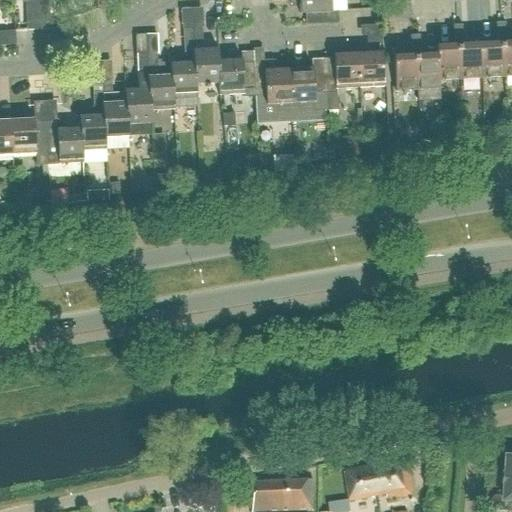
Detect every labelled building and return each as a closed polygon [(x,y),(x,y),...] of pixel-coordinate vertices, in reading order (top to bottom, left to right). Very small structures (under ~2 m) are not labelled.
[(306,25),(339,24),(338,12),(332,12),(331,0),(298,0),(300,14),(310,14),(311,24),(306,25)] [(49,1),(37,2),(39,30),(50,29),(49,1)] [(39,30),(37,2),(25,3),(27,30),(39,30)] [(505,22),(501,23),(496,23),(496,33),(506,32),(505,22)] [(462,25),(457,25),(453,25),(453,35),(463,35),(462,25)] [(196,97),(194,50),(193,28),(186,28),(184,31),(186,61),(171,62),(174,111),(174,108),(197,107),(197,97),(196,97)] [(220,96),(218,60),(217,48),(194,50),(193,42),(200,42),(202,39),(202,28),(193,28),(194,50),(196,97),(197,97),(196,85),(218,84),(219,96),(220,96)] [(0,32),(0,46),(16,45),(15,31),(0,32)] [(497,43),(480,44),(482,78),(504,77),(502,43),(506,42),(506,32),(496,33),(497,43)] [(370,45),(382,44),(381,35),(367,36),(367,42),(370,45)] [(419,35),(415,35),(410,35),(411,45),(420,45),(419,35)] [(436,46),(437,54),(439,81),(460,79),(459,45),(463,45),(463,35),(453,35),(454,45),(436,46)] [(502,43),(504,77),(511,76),(511,42),(506,42),(502,43)] [(460,79),(482,78),(480,44),(463,45),(459,45),(460,79)] [(396,91),(418,90),(416,55),(420,55),(420,45),(411,45),(411,55),(394,56),(396,91)] [(217,48),(218,60),(220,96),(243,95),(243,97),(255,97),(253,69),(242,69),(242,59),(218,60),(218,48),(217,48)] [(254,69),(253,69),(255,97),(266,96),(266,106),(290,104),(289,68),(275,69),(275,60),(265,61),(264,52),(253,53),(254,69)] [(360,89),(384,87),(382,52),(358,53),(360,89)] [(336,90),(360,89),(358,53),(334,54),(335,64),(324,65),(325,110),(337,110),(336,90)] [(138,89),(126,89),(128,137),(129,137),(151,135),(151,124),(147,54),(137,55),(138,89)] [(156,54),(147,54),(151,124),(152,124),(151,112),(174,111),(171,62),(171,63),(157,64),(156,54)] [(440,89),(439,81),(437,54),(420,55),(416,55),(418,90),(440,89)] [(312,67),(289,68),(290,104),(314,103),(316,135),(326,135),(325,110),(324,65),(312,66),(312,67)] [(106,138),(128,137),(126,89),(125,89),(126,101),(104,103),(103,95),(109,95),(112,92),(111,80),(102,81),(103,93),(106,150),(106,138)] [(103,115),(80,116),(83,163),(83,151),(106,150),(103,93),(93,94),(94,105),(96,108),(102,108),(103,115)] [(57,128),(46,128),(48,165),(83,163),(80,116),(79,116),(80,128),(57,129),(57,128)] [(36,166),(48,165),(46,128),(35,129),(34,118),(10,120),(12,155),(36,154),(36,166)] [(10,120),(0,120),(0,155),(12,155),(10,120)] [(276,129),(258,130),(258,144),(277,143),(276,129)] [(385,498),(410,494),(403,454),(374,458),(374,467),(343,472),(348,501),(385,495),(385,498)] [(253,482),(251,511),(311,511),(313,479),(253,482)]
